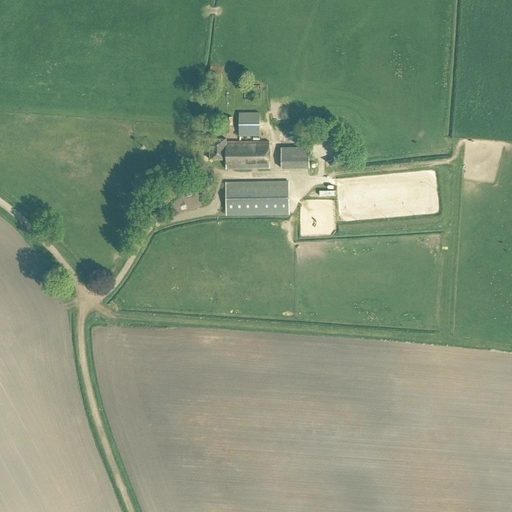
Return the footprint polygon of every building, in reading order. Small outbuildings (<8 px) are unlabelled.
[(209,90),(221,91),(222,67),(211,66),(209,90)] [(239,113),(239,137),(260,137),(260,113),(239,113)] [(228,143),(227,139),(210,139),(210,160),(225,160),(226,170),(269,169),(269,142),(228,143)] [(308,145),(281,145),(281,170),(308,169),(308,145)] [(289,214),(288,183),(226,184),(226,215),(289,214)] [(152,190),(154,196),(164,194),(163,187),(152,190)]
